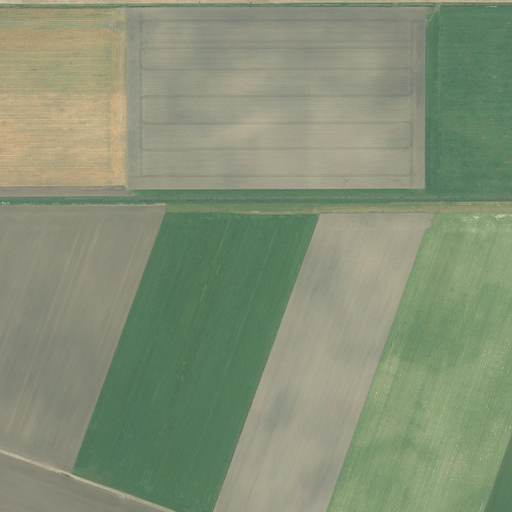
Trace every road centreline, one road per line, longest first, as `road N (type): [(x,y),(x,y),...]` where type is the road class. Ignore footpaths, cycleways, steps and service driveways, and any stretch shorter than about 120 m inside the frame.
road 1 (track): [(0,1),(372,0)]
road 2 (track): [(169,511),(0,451)]
